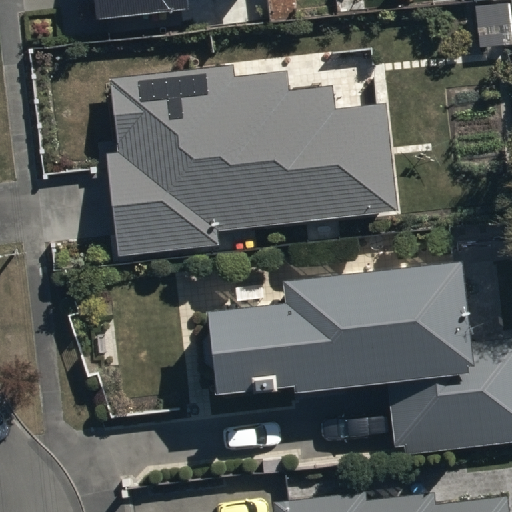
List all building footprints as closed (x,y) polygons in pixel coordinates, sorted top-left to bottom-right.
[(95,0),(98,20),(189,9),(187,0),(95,0)] [(469,0),(473,54),(511,51),(505,0),(469,0)] [(105,159),(117,263),(218,251),(216,237),(397,216),(384,108),(333,114),(330,92),(284,97),(282,75),(231,81),(230,72),(107,86),(115,158),(105,159)] [(272,406),(271,400),(289,398),(290,403),(388,394),(394,454),(401,453),(402,459),(511,448),(511,340),(466,345),(459,272),(278,290),(280,314),(202,322),(210,401),(210,405),(246,402),(246,409),(272,406)] [(507,511),(507,501),(430,509),(429,498),(366,505),(365,498),(271,508),(271,511),(507,511)]
